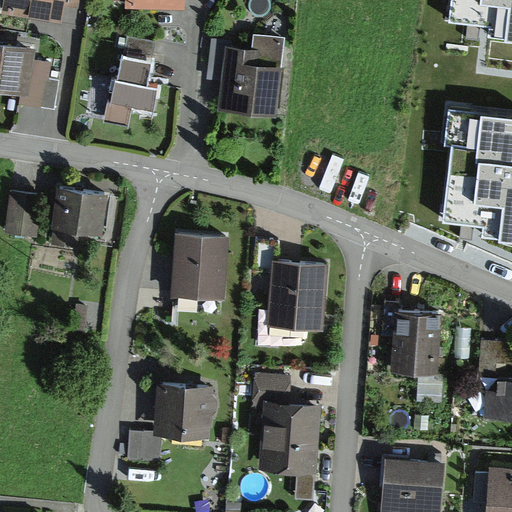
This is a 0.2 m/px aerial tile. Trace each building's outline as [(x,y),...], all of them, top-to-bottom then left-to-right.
[(3,0),(3,10),(59,17),(61,2),(78,4),(78,0),(3,0)] [(125,0),(125,8),(185,10),(185,0),(125,0)] [(511,0),(453,0),(451,14),(500,19),(498,33),(511,35),(511,0)] [(251,34),(249,51),(227,49),(221,108),(272,113),(279,37),(251,34)] [(155,42),(127,36),(113,103),(108,102),(104,122),(128,127),(133,106),(153,111),(158,91),(145,88),(155,42)] [(29,52),(0,47),(0,91),(38,98),(43,66),(27,64),(29,52)] [(442,145),(451,146),(443,210),(491,215),(489,229),(511,232),(511,111),(447,104),(442,145)] [(106,190),(53,183),(47,242),(79,245),(79,227),(104,229),(106,190)] [(37,195),(8,192),(4,234),(33,237),(37,195)] [(225,233),(181,230),(177,291),(221,294),(225,233)] [(327,261),(276,258),(272,323),(323,326),(327,261)] [(439,313),(399,310),(395,366),(436,369),(439,313)] [(287,375),(254,373),(252,387),(285,390),(287,375)] [(511,375),(492,374),(488,411),(511,413),(511,375)] [(206,385),(160,382),(156,430),(203,434),(206,385)] [(319,401),(268,397),(262,465),(314,469),(319,401)] [(439,511),(443,461),(386,456),(381,511),(439,511)] [(511,511),(511,467),(495,467),(492,511),(511,511)]
